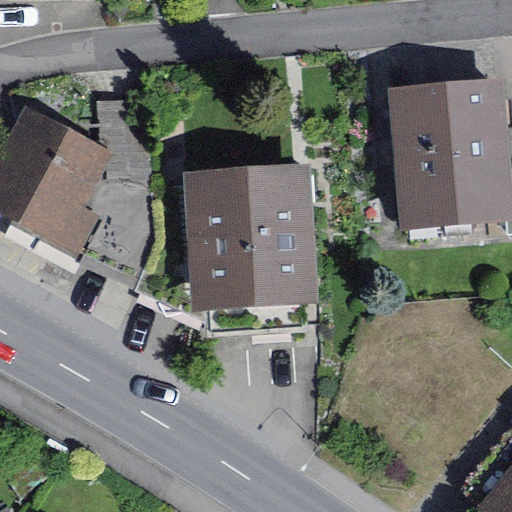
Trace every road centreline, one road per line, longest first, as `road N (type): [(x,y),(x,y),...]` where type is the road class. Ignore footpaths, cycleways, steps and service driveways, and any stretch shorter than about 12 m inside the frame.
road 1 (residential): [(0,68),(91,49),(511,12)]
road 2 (secondary): [(297,511),(0,330)]
